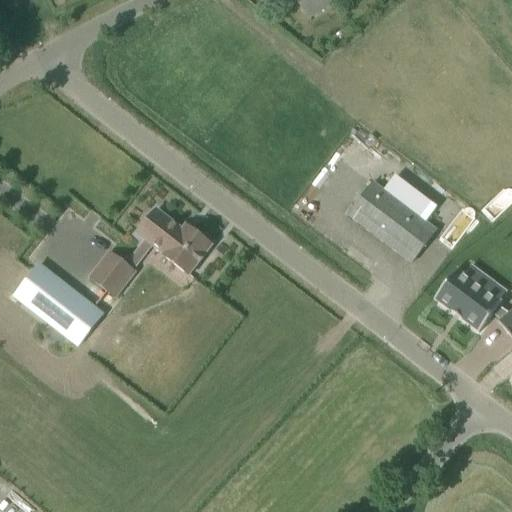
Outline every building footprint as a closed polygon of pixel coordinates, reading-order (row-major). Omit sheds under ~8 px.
[(295,0),(308,20),(335,2),(333,0),(295,0)] [(434,233),(370,186),(347,216),(411,264),(434,233)] [(136,237),(144,244),(152,249),(160,255),(158,258),(187,279),(211,247),(185,227),(182,231),(156,211),(136,237)] [(109,254),(89,280),(115,299),(134,274),(109,254)] [(103,315),(39,266),(13,299),(77,349),(103,315)] [(456,272),(435,301),(480,334),(494,315),(502,321),(499,324),(511,340),(511,313),(509,316),(499,309),(501,305),(500,304),(506,295),(493,285),(486,294),(456,272)]
